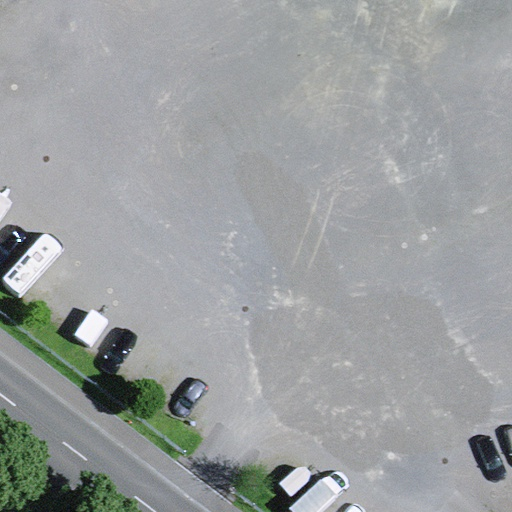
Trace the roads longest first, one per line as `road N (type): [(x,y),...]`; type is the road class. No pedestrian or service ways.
road 1 (unknown): [(511,79),(184,203)]
road 2 (unknown): [(421,428),(184,203)]
road 3 (secondary): [(0,405),(141,511)]
road 4 (unknown): [(264,0),(110,64)]
road 5 (unknown): [(184,203),(110,64)]
road 6 (unknown): [(511,511),(421,428)]
